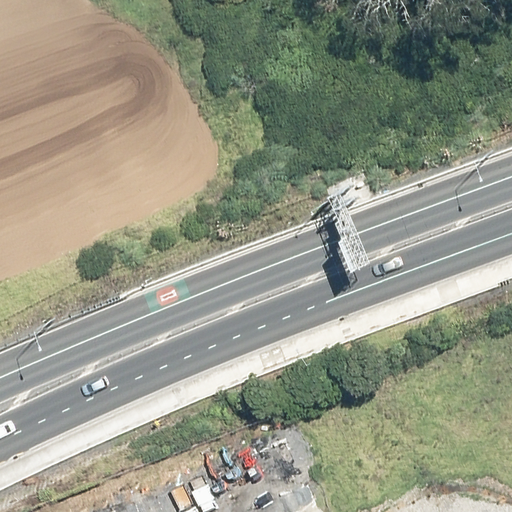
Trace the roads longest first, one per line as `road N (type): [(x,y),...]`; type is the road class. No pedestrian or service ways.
road 1 (trunk): [(511,219),(156,354),(0,428)]
road 2 (trunk): [(0,378),(511,169)]
